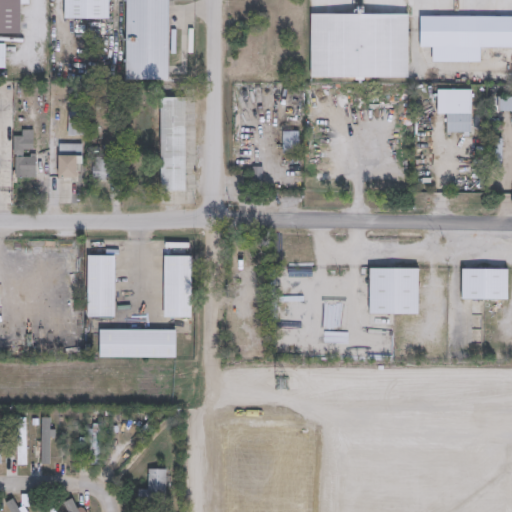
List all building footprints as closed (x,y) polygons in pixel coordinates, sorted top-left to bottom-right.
[(0,0),(29,0),(29,4),(21,4),(21,34),(0,34),(0,0)] [(109,0),(109,20),(64,19),(64,0),(109,0)] [(169,0),(169,81),(126,80),(127,0),(169,0)] [(409,78),(312,78),(312,15),(410,15),(409,78)] [(511,48),(483,48),(483,63),(433,63),(434,48),(421,47),(422,16),(511,16),(511,48)] [(474,90),(473,133),(471,133),(471,137),(466,137),(466,133),(448,133),(449,114),(452,114),(453,90),(474,90)] [(163,192),(162,192),(162,97),(187,98),(187,99),(187,192),(163,192)] [(511,112),(501,112),(501,97),(511,97),(511,112)] [(87,113),(86,138),(69,137),(69,112),(87,113)] [(34,130),(32,150),(24,150),(24,157),(30,158),(30,154),(36,155),(35,179),(13,178),(16,136),(22,137),(22,129),(34,130)] [(300,154),(284,154),(284,132),(300,132),(300,154)] [(503,166),(495,166),(495,138),(503,138),(503,166)] [(77,179),(58,179),(59,157),(60,157),(60,144),(83,145),(83,165),(77,165),(77,179)] [(105,178),(105,181),(98,181),(98,178),(92,178),(93,168),(95,168),(95,155),(114,155),(114,170),(111,170),(111,178),(105,178)] [(265,193),(248,194),(247,184),(254,183),(254,168),(264,168),(265,193)] [(115,319),(88,318),(88,257),(115,257),(115,319)] [(192,319),(165,320),(165,257),(192,257),(192,319)] [(421,270),(420,316),(371,316),(371,270),(421,270)] [(509,301),(463,300),(464,270),(509,270),(509,301)] [(176,359),(100,359),(100,331),(176,332),(176,359)] [(27,415),(26,463),(18,463),(19,415),(27,415)] [(102,424),(100,464),(92,464),(93,454),(87,454),(88,434),(93,434),(94,423),(102,424)] [(61,448),(61,431),(19,430),(19,447),(61,448)] [(173,477),(173,485),(167,484),(166,510),(139,509),(139,489),(149,489),(149,468),(167,469),(167,477),(173,477)] [(51,511),(48,502),(39,506),(41,511),(51,511)]
